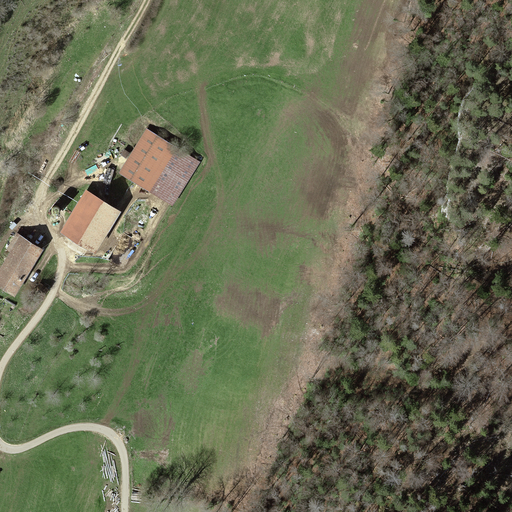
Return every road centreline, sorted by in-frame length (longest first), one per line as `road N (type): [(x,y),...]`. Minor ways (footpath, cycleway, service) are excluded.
road 1 (track): [(147,0),(50,167),(40,215),(53,238),(50,303),(0,372)]
road 2 (track): [(127,511),(122,442),(109,430),(74,430),(32,452),(10,454),(0,446)]
